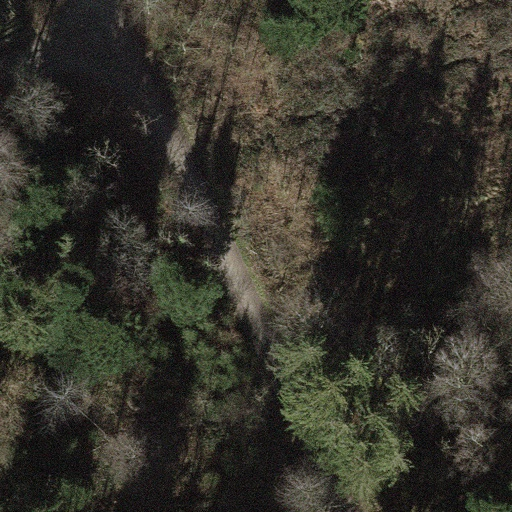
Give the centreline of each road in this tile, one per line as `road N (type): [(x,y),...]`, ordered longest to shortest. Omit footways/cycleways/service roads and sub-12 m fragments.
road 1 (track): [(351,511),(120,32)]
road 2 (track): [(120,32),(0,75)]
